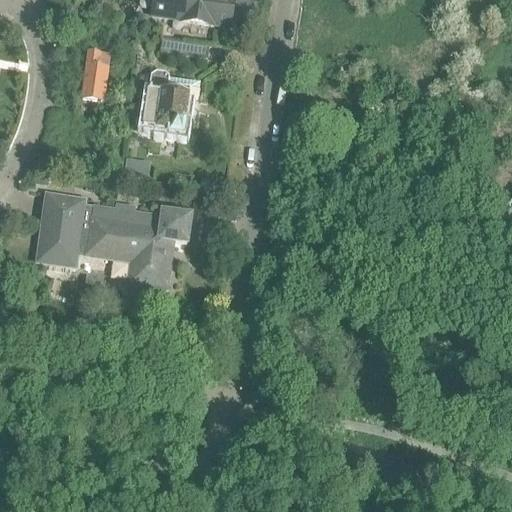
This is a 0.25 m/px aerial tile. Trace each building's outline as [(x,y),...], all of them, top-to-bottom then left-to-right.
[(230,31),(234,1),(229,0),(149,0),(149,9),(152,12),(151,19),(180,23),(180,24),(217,30),(217,29),(230,31)] [(161,43),(159,54),(206,62),(208,52),(161,43)] [(98,70),(100,57),(88,55),(81,102),(103,105),(108,71),(98,70)] [(184,125),(188,101),(196,102),(199,87),(168,83),(164,77),(155,76),(150,80),(140,79),(137,95),(147,97),(144,124),(136,123),(135,131),(155,134),(155,136),(168,138),(168,140),(184,142),(186,126),(184,125)] [(127,161),(124,178),(148,182),(151,164),(127,161)] [(84,205),(46,199),(37,266),(74,271),(76,257),(84,259),(131,266),(128,288),(138,289),(137,296),(138,299),(140,302),(143,304),(146,304),(150,304),(153,301),(155,299),(156,291),(166,293),(172,245),(186,247),(190,219),(162,216),(161,222),(91,212),(83,211),(84,205)]
